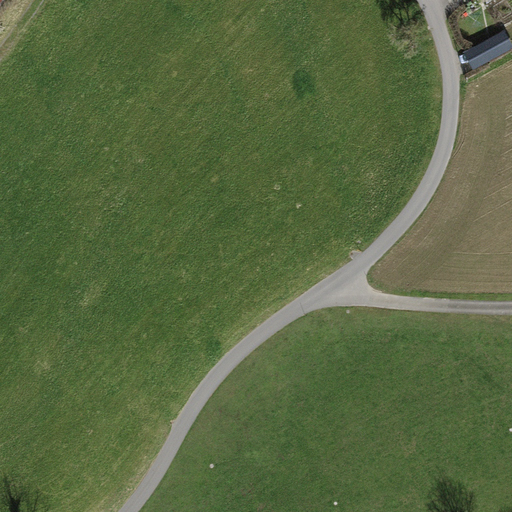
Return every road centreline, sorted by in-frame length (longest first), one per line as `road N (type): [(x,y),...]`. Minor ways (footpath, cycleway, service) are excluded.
road 1 (residential): [(128,511),(211,380),(269,325),(392,238),(432,181),(447,126),(443,36),(422,0)]
road 2 (track): [(335,280),(385,301),(511,306)]
